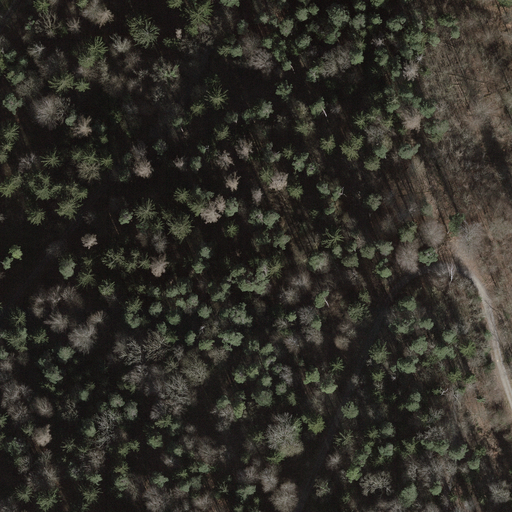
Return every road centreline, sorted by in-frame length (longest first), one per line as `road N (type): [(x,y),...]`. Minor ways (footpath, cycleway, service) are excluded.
road 1 (track): [(226,0),(196,79),(168,122),(131,154),(0,316)]
road 2 (track): [(385,307),(428,269),(470,275),(491,318),(511,402)]
road 3 (track): [(302,511),(385,307)]
